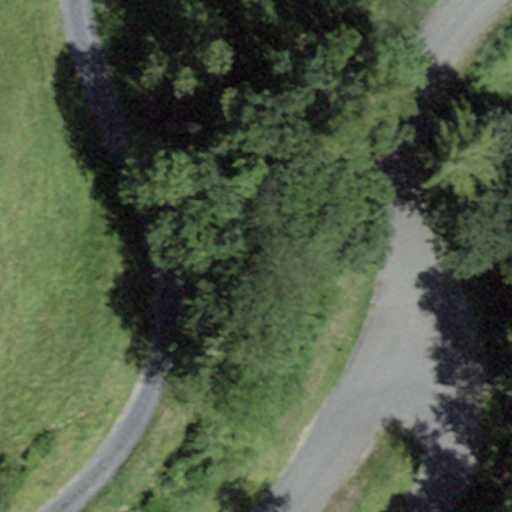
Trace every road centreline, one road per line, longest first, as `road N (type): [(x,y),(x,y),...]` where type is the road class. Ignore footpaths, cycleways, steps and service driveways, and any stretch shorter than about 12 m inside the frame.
road 1 (track): [(74,0),(87,72),(145,221),(158,297),(143,406),(55,511)]
road 2 (unclassified): [(485,0),(452,32),(427,81),(408,265),(382,364)]
road 3 (residential): [(382,364),(432,388),(442,405),(443,451),(422,511)]
road 4 (unclassified): [(382,364),(292,511)]
